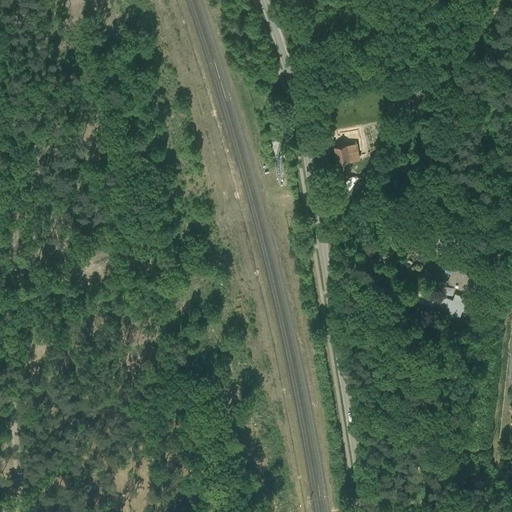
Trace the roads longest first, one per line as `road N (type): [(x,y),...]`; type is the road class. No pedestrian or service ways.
road 1 (unclassified): [(368,511),(307,142),(266,0)]
road 2 (track): [(0,269),(18,511)]
road 3 (track): [(324,253),(446,72)]
